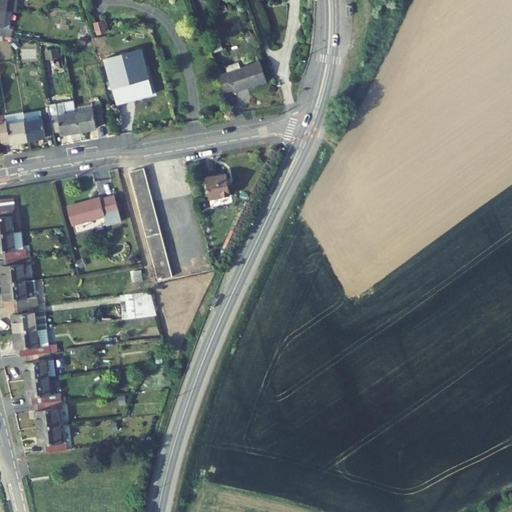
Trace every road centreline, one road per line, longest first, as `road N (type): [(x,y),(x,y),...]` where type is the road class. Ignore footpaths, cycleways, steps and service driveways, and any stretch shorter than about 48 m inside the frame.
road 1 (secondary): [(267,220),(203,359),(158,511)]
road 2 (residential): [(305,125),(0,174)]
road 3 (secondary): [(324,0),(323,58),(305,125)]
road 4 (secondary): [(318,123),(333,66),(336,0)]
